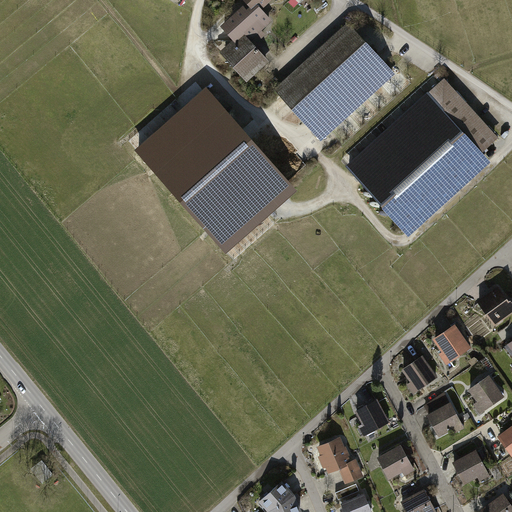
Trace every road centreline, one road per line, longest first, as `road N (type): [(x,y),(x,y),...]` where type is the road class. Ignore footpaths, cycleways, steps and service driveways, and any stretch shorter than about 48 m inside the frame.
road 1 (residential): [(350,0),(511,107)]
road 2 (residential): [(454,511),(378,363)]
road 3 (residential): [(502,254),(378,363)]
road 4 (unknown): [(329,164),(440,59)]
road 5 (tertiary): [(127,511),(41,406)]
road 6 (residential): [(378,363),(290,446)]
